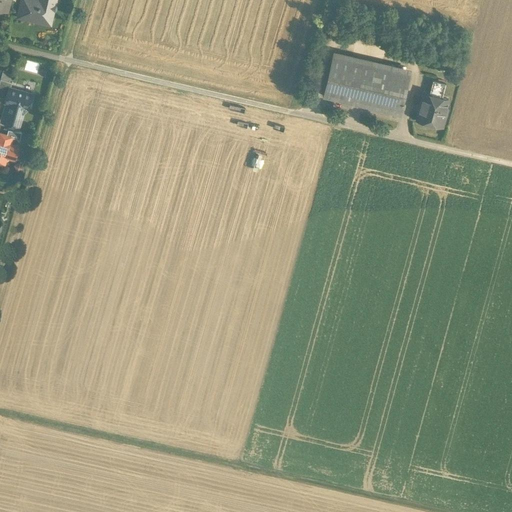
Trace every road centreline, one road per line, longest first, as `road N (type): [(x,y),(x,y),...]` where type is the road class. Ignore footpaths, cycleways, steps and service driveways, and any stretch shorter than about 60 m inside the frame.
road 1 (track): [(0,46),(511,165)]
road 2 (track): [(0,412),(441,511)]
road 3 (track): [(0,295),(84,0)]
road 4 (track): [(312,119),(324,52),(333,42),(404,56),(414,83),(401,139)]
